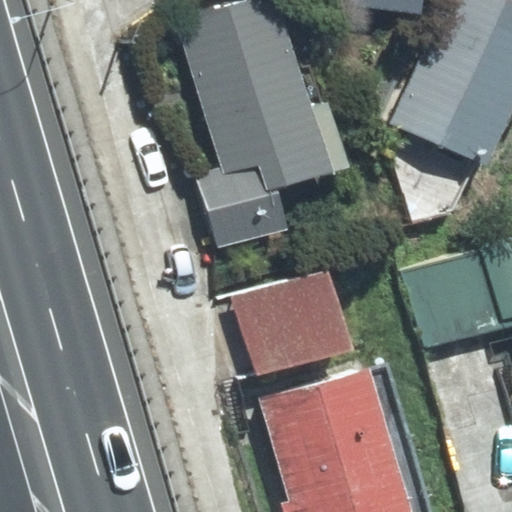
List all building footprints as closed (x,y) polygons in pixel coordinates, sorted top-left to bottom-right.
[(271,0),(233,0),(171,19),(215,164),(191,172),(213,246),(278,226),(265,184),(336,163),(317,100),(303,104),(271,0)] [(414,11),(414,0),(340,0),(340,8),(414,11)] [(441,0),(386,120),(478,162),(511,87),(511,3),(505,0),(441,0)] [(402,273),(424,347),(511,321),(511,230),(472,242),(475,251),(402,273)] [(315,268),(226,296),(250,372),(339,344),(315,268)] [(400,511),(355,365),(253,396),(285,499),(276,502),(278,511),(400,511)]
